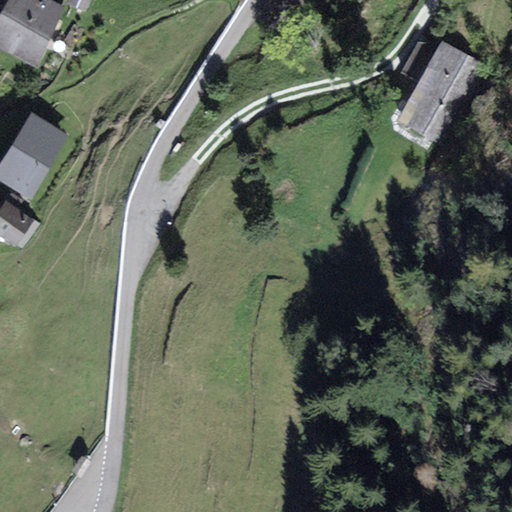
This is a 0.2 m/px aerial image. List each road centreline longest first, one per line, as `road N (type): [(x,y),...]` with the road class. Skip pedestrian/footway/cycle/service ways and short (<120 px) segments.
road 1 (unclassified): [(138,216),(159,210),(226,129),(255,107),(383,66),(433,0)]
road 2 (tertiary): [(138,216),(103,511)]
road 3 (tertiary): [(255,0),(173,126),(138,216)]
